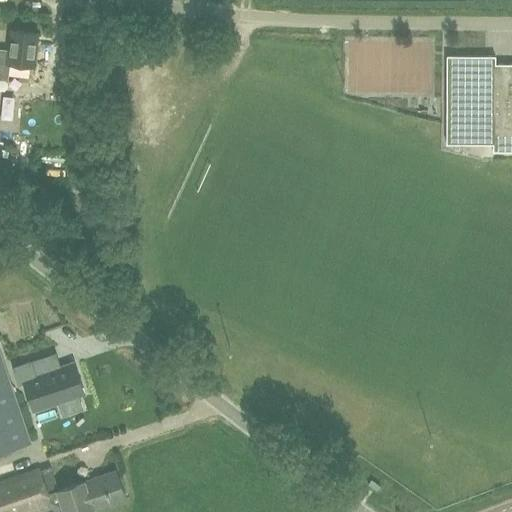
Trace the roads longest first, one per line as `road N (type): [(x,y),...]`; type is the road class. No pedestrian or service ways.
road 1 (unclassified): [(357,511),(0,233)]
road 2 (residential): [(511,24),(299,21),(96,0)]
